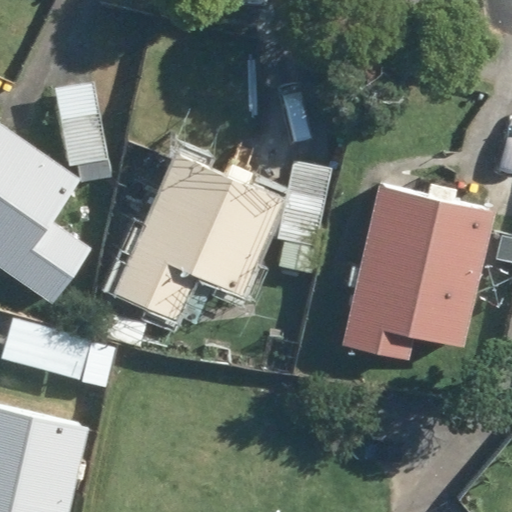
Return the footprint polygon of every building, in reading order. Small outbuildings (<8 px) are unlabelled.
[(47,87),(57,165),(73,163),(75,182),(100,179),(88,82),(47,87)] [(229,123),(192,108),(174,154),(211,169),(229,123)] [(68,179),(0,130),(0,276),(4,271),(48,302),(83,252),(39,221),(68,179)] [(511,222),(511,148),(495,145),(484,218),(511,222)] [(273,201),(163,153),(102,292),(166,320),(186,273),(232,294),(273,201)] [(308,274),(323,168),(285,163),(270,269),(308,274)] [(478,210),(364,187),(332,345),(399,358),(403,336),(450,345),(478,210)] [(0,511),(55,511),(71,427),(0,414),(0,511)]
